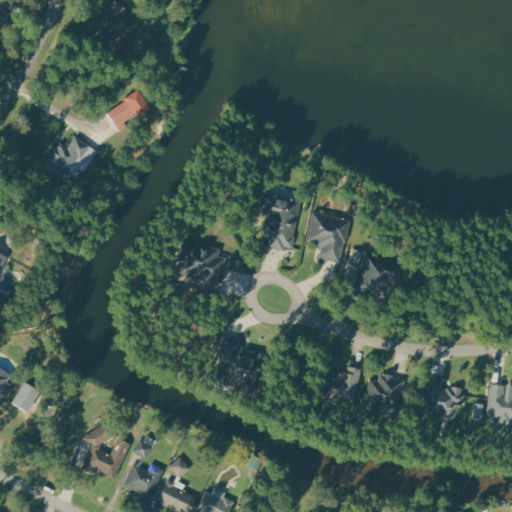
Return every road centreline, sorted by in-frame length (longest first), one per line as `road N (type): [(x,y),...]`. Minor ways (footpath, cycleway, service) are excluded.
road 1 (residential): [(275,298),(381,343),(460,351),(511,344)]
road 2 (residential): [(57,0),(31,66),(0,115)]
